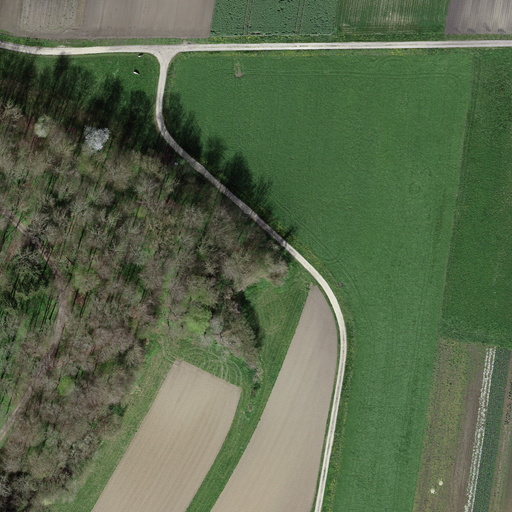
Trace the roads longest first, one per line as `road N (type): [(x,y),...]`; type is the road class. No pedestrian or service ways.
road 1 (track): [(163,50),(165,139),(337,297),(336,420),(319,511)]
road 2 (track): [(0,43),(22,51),(511,41)]
road 3 (track): [(0,214),(49,271),(52,318),(48,354),(0,435)]
